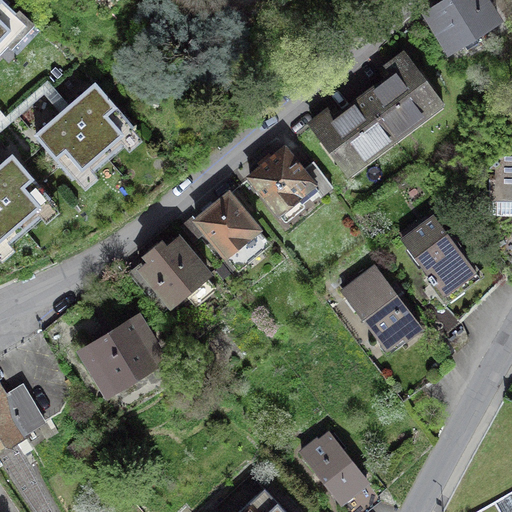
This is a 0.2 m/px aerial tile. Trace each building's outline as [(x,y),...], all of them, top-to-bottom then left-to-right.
[(0,0),(0,53),(28,25),(8,6),(11,2),(8,0),(0,0)] [(201,0),(179,0),(169,11),(192,32),(213,10),(201,0)] [(450,51),(497,21),(483,0),(447,0),(450,4),(429,17),(450,51)] [(386,80),(363,97),(397,142),(443,107),(403,55),(380,73),(386,80)] [(72,101),(64,108),(107,157),(122,144),(117,139),(132,126),(94,82),(72,101)] [(351,177),(397,142),(363,97),(341,115),(335,107),(311,124),(351,177)] [(34,134),(72,177),(86,165),(91,171),(107,157),(64,108),(59,113),(34,134)] [(511,145),(489,168),(489,214),(511,213),(511,145)] [(321,195),(331,185),(313,162),(302,170),(284,148),(248,176),(278,214),(297,199),(301,204),(317,191),(321,195)] [(0,201),(24,229),(39,215),(35,210),(50,198),(11,154),(0,163),(0,201)] [(229,174),(218,184),(227,195),(228,194),(238,185),(229,174)] [(225,255),(257,229),(228,194),(227,195),(207,211),(204,208),(196,214),(199,217),(196,220),(225,255)] [(0,239),(3,237),(8,242),(24,229),(0,201),(0,239)] [(484,249),(469,264),(433,216),(418,227),(415,222),(399,233),(403,237),(402,239),(429,276),(428,277),(433,285),(436,282),(441,290),(433,297),(420,309),(442,338),(444,336),(454,349),(468,338),(459,320),(504,275),(484,249)] [(128,273),(161,312),(207,274),(177,239),(165,248),(160,243),(146,254),(151,260),(143,267),(140,264),(128,273)] [(346,293),(383,344),(399,332),(405,340),(420,329),(376,271),(346,293)] [(158,357),(134,319),(115,330),(114,329),(103,336),(103,337),(84,349),(108,388),(123,378),(126,383),(145,372),(142,367),(158,357)] [(408,361),(396,370),(414,393),(452,365),(432,339),(407,359),(408,361)] [(0,449),(11,443),(29,432),(28,430),(44,420),(24,389),(6,400),(0,389),(0,377),(0,378),(0,376),(0,449)] [(334,491),(340,499),(365,480),(329,435),(319,443),(317,441),(303,452),(334,491)] [(340,499),(334,491),(332,492),(347,511),(362,511),(379,499),(365,480),(340,499)] [(287,511),(264,487),(237,511),(287,511)] [(511,511),(511,492),(477,511),(511,511)]
